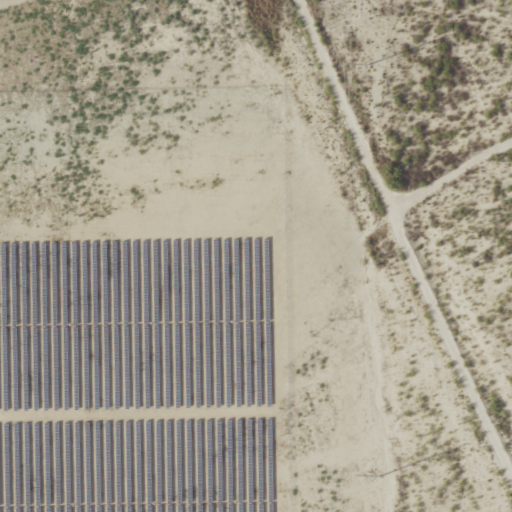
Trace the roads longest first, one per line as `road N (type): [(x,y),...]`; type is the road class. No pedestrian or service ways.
road 1 (track): [(511,475),(302,0)]
road 2 (track): [(394,203),(511,142)]
